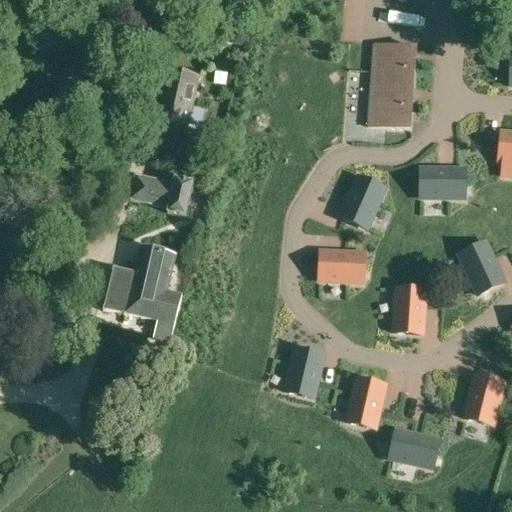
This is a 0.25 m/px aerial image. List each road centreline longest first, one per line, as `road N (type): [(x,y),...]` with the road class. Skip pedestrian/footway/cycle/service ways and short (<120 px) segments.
road 1 (residential): [(511,306),(431,354),(394,362),(354,349),(293,304),(290,235),(308,184),(347,155),(411,151),(430,124)]
road 2 (residential): [(430,124),(453,0)]
